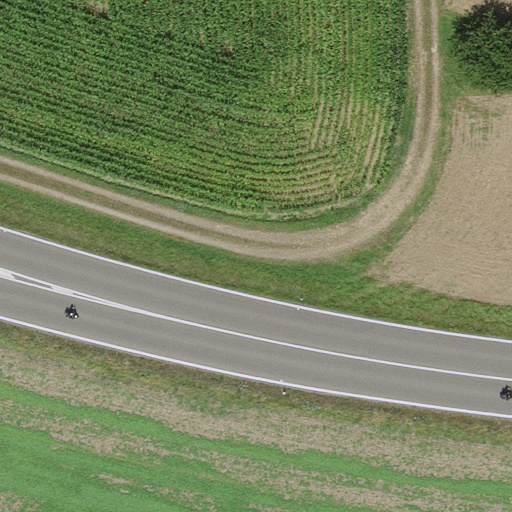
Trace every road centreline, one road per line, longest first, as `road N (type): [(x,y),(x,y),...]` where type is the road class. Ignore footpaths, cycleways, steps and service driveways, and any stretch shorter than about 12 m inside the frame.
road 1 (track): [(0,170),(228,251),(305,255),(365,232),(409,179),(422,121),(419,0)]
road 2 (primary): [(511,380),(392,368),(175,325),(0,271)]
